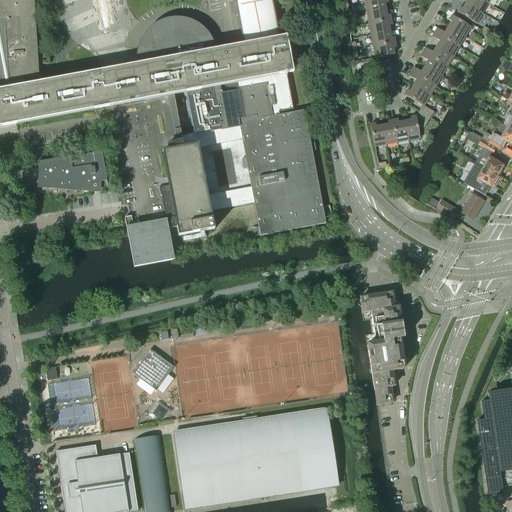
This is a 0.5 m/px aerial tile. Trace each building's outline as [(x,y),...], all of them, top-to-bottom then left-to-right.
[(0,0),(0,127),(2,127),(16,125),(95,110),(96,110),(110,107),(144,101),(145,101),(159,98),(168,96),(178,149),(163,152),(169,186),(159,188),(160,196),(162,196),(166,219),(133,226),(131,216),(125,218),(128,237),(134,267),(174,260),(174,257),(169,228),(177,227),(179,236),(214,229),(211,212),(254,204),(260,236),(326,224),(312,151),(316,151),(314,143),(311,144),(304,111),(279,115),(279,112),(293,110),(286,74),(293,73),(287,37),(279,38),(272,0),(245,0),(235,2),(243,45),(216,50),(215,48),(214,43),(211,38),(208,34),(205,30),(201,26),(197,23),(192,21),(187,19),(182,18),(177,18),(171,18),(169,19),(166,19),(161,21),(156,23),(152,26),(148,30),(145,34),(142,38),(139,43),(138,48),(137,53),(136,58),(137,63),(137,65),(135,65),(134,64),(133,63),(132,63),(132,62),(131,62),(130,62),(129,62),(129,63),(128,63),(127,63),(127,64),(126,64),(126,65),(125,66),(125,67),(114,69),(113,69),(113,68),(112,67),(111,67),(110,66),(109,66),(108,66),(107,67),(106,67),(106,68),(105,68),(105,69),(104,69),(104,70),(104,71),(25,86),(24,79),(39,78),(33,0),(0,0)] [(364,14),(386,10),(385,4),(388,3),(387,0),(376,0),(362,3),(364,2),(366,13),(364,14)] [(467,0),(465,4),(484,15),(482,14),(488,4),(490,6),(490,5),(480,0),(467,0)] [(484,15),(465,4),(462,9),(459,8),(457,13),(476,24),(482,14),(484,15)] [(366,25),(391,20),(390,16),(387,16),(386,10),(364,14),(366,14),(369,24),(366,25)] [(451,22),(448,28),(467,39),(465,38),(471,27),(451,16),(448,21),(451,22)] [(368,36),(390,32),(389,26),(392,25),(391,20),(366,25),(369,25),(371,36),(368,36)] [(437,28),(434,33),(461,49),(459,47),(464,38),(466,39),(467,39),(448,28),(444,33),(437,28)] [(370,47),(395,43),(394,38),(391,38),(390,32),(368,36),(371,36),(373,47),(370,47)] [(439,42),(436,47),(455,59),(455,58),(453,57),(459,48),(461,49),(434,33),(431,37),(439,42)] [(395,43),(370,47),(370,48),(373,47),(375,59),(394,55),(393,48),(396,48),(395,43)] [(425,48),(422,52),(449,68),(447,67),(453,57),(455,59),(436,47),(433,53),(425,48)] [(428,61),(424,67),(443,78),(441,77),(447,67),(449,69),(449,68),(422,52),(420,57),(428,61)] [(413,68),(411,72),(437,88),(438,88),(435,86),(441,77),(443,78),(424,67),(421,72),(413,68)] [(416,81),(413,86),(432,98),(430,96),(435,87),(437,88),(411,72),(408,76),(416,81)] [(422,106),(419,112),(430,118),(433,112),(424,106),(429,97),(431,98),(432,98),(413,86),(409,92),(407,90),(404,95),(422,106)] [(411,120),(405,122),(409,143),(408,141),(420,139),(418,130),(424,128),(430,118),(419,112),(416,116),(410,117),(411,120)] [(398,120),(393,121),(397,145),(398,145),(397,143),(408,141),(408,143),(409,143),(405,122),(398,123),(398,120)] [(388,125),(382,126),(386,148),(386,147),(386,145),(397,143),(397,145),(393,121),(388,122),(388,125)] [(386,148),(382,126),(376,127),(375,124),(370,125),(374,147),(385,145),(386,148)] [(495,135),(489,145),(496,149),(498,151),(504,141),(511,145),(511,131),(502,125),(496,136),(495,135)] [(475,144),(478,146),(484,150),(492,155),(493,155),(496,149),(489,145),(481,141),(478,139),(475,144)] [(499,178),(503,172),(501,170),(503,167),(490,159),(492,155),(484,150),(475,164),(499,178)] [(39,174),(41,186),(49,185),(50,189),(66,186),(66,190),(82,188),(83,191),(92,190),(91,184),(107,181),(102,152),(38,162),(39,169),(38,173),(39,174)] [(475,164),(469,174),(468,177),(464,184),(485,196),(491,187),(493,184),(495,185),(499,178),(475,164)] [(472,195),(461,213),(473,221),(484,202),(472,195)] [(437,209),(454,219),(458,212),(441,202),(437,209)] [(362,297),(360,300),(362,314),(371,312),(376,342),(369,343),(367,346),(377,406),(391,403),(393,401),(393,398),(395,395),(392,392),(391,388),(393,388),(395,385),(393,372),(403,370),(405,367),(401,339),(404,338),(400,309),(397,307),(395,307),(393,295),(391,292),(362,297)] [(167,332),(160,333),(161,341),(168,340),(167,332)] [(132,374),(156,391),(173,368),(150,350),(132,374)] [(45,369),(47,381),(57,379),(55,367),(45,369)] [(511,485),(511,390),(506,391),(487,394),(488,401),(481,402),(484,420),(477,421),(488,496),(503,493),(502,487),(511,485)] [(185,509),(185,508),(337,485),(337,486),(326,410),(325,410),(325,411),(256,422),(255,418),(256,417),(242,419),(242,420),(243,424),(174,434),(174,433),(173,433),(185,509)] [(134,440),(145,511),(169,511),(158,436),(134,440)] [(55,452),(64,511),(129,511),(138,511),(129,453),(97,458),(95,446),(55,452)]
